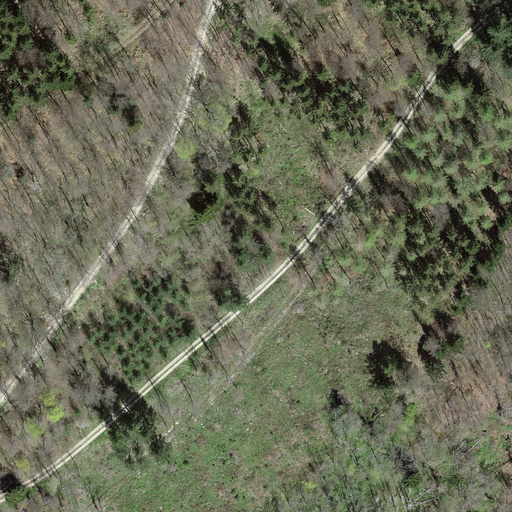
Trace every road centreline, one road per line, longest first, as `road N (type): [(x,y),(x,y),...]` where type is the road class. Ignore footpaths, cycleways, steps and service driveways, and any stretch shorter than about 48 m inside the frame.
road 1 (track): [(511,0),(462,38),(378,158),(290,263),(65,459),(0,497)]
road 2 (track): [(0,398),(145,196),(175,131),(216,0)]
road 3 (track): [(368,170),(306,281),(234,373),(82,511)]
